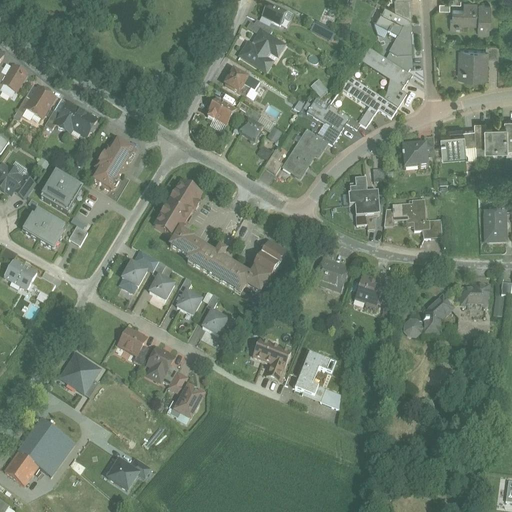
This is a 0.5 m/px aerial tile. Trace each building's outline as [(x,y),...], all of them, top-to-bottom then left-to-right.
[(394,0),(395,11),(411,19),(412,19),(410,0),(394,0)] [(484,3),(479,3),(479,2),(468,2),(468,10),(453,10),(453,19),(451,19),(451,31),(457,31),(457,27),(459,27),(460,24),(457,24),(458,20),(467,21),(467,22),(468,22),(468,21),(478,21),(478,34),(489,34),(489,26),(490,26),(491,6),(484,6),(484,3)] [(287,15),(270,6),(263,19),(280,28),(287,15)] [(395,11),(386,6),(376,25),(389,32),(388,34),(390,36),(393,31),(399,34),(398,37),(402,39),(393,55),(400,60),(410,59),(412,59),(411,35),(413,35),(412,34),(411,34),(411,28),(412,28),(412,27),(411,27),(411,19),(395,11)] [(257,22),(254,27),(251,24),(247,29),(256,35),(258,32),(262,34),(266,27),(257,22)] [(314,26),(310,34),(333,42),(336,35),(314,26)] [(274,31),(266,27),(262,34),(269,38),(274,31)] [(255,44),(257,46),(254,50),(249,46),(241,58),(266,75),(272,65),(266,61),(270,54),(278,59),(284,48),(269,38),(262,34),(255,44)] [(499,46),(486,45),(486,51),(487,51),(486,59),(499,59),(499,46)] [(486,51),(460,50),(459,79),(486,80),(486,59),(487,51),(486,51)] [(386,61),(370,51),(362,62),(392,82),(388,99),(400,107),(407,97),(401,93),(411,78),(408,76),(386,61)] [(410,59),(400,60),(393,55),(390,54),(386,61),(408,76),(410,72),(410,59)] [(27,76),(14,68),(8,79),(3,87),(4,86),(16,93),(15,94),(16,94),(27,76)] [(248,81),(234,72),(225,87),(246,100),(251,91),(244,88),(248,81)] [(398,110),(350,79),(342,90),(372,111),(361,127),(366,130),(379,112),(391,120),(398,110)] [(319,81),(311,88),(321,99),(329,92),(319,81)] [(44,92),(39,89),(39,90),(32,102),(26,111),(27,112),(42,121),(55,99),(50,95),(49,93),(46,92),(44,92)] [(26,99),(18,112),(24,116),(27,112),(26,111),(32,102),(26,99)] [(236,113),(217,101),(208,117),(210,118),(209,119),(214,122),(215,120),(227,128),(236,113)] [(247,114),(250,110),(241,104),(238,108),(247,114)] [(97,122),(68,105),(61,116),(55,127),(56,127),(58,128),(59,130),(61,131),(63,131),(65,132),(68,126),(73,129),(72,130),(87,139),(97,122)] [(361,127),(330,107),(326,113),(314,106),(307,115),(325,127),(326,125),(330,129),(322,142),(328,145),(332,148),(347,126),(357,133),(361,127)] [(258,115),(250,110),(247,114),(255,119),(258,115)] [(54,112),(45,128),(52,132),(56,127),(55,127),(61,116),(54,112)] [(264,130),(249,121),(247,124),(244,123),(242,127),(245,129),(240,136),(251,142),(251,144),(253,145),(256,145),(258,143),(257,141),(264,130)] [(486,123),(475,123),(475,129),(476,145),(486,145),(486,128),(487,128),(486,123)] [(506,127),(499,127),(499,129),(493,129),(492,127),(487,128),(486,128),(486,145),(495,145),(495,148),(507,148),(507,140),(507,127),(506,127)] [(464,133),(441,135),(442,147),(443,156),(466,154),(466,146),(476,145),(475,129),(464,130),(464,133)] [(282,135),(273,130),(267,139),(276,145),(282,135)] [(309,133),(284,170),(300,181),(316,158),(319,160),(328,145),(322,142),(309,133)] [(0,137),(0,156),(1,157),(9,145),(0,137)] [(434,140),(425,141),(426,146),(428,161),(436,160),(435,148),(434,140)] [(108,150),(96,169),(98,170),(92,181),(112,192),(135,152),(116,141),(109,151),(108,150)] [(426,146),(403,149),(404,156),(403,156),(403,159),(404,159),(405,167),(419,166),(419,169),(428,168),(428,161),(426,146)] [(271,154),(263,148),(257,156),(266,162),(271,154)] [(276,152),(265,170),(276,177),(283,166),(278,163),(283,156),(276,152)] [(48,164),(42,160),(38,166),(44,169),(48,164)] [(3,168),(0,172),(0,190),(4,194),(5,193),(12,198),(14,194),(23,182),(22,182),(16,177),(18,175),(11,171),(10,173),(3,168)] [(386,171),(373,172),(374,184),(387,183),(386,171)] [(67,216),(83,190),(56,174),(40,201),(67,216)] [(366,182),(355,182),(356,191),(351,191),(350,187),(350,196),(349,196),(349,208),(379,206),(378,194),(368,195),(366,178),(365,178),(366,182)] [(35,187),(24,179),(22,182),(23,182),(14,194),(25,202),(35,187)] [(182,186),(155,229),(175,241),(180,234),(182,235),(185,230),(182,229),(194,210),(196,211),(199,207),(197,205),(201,198),(182,186)] [(412,207),(393,208),(394,223),(406,222),(406,228),(407,228),(407,226),(414,225),(414,233),(423,233),(424,242),(442,240),(441,222),(429,223),(426,223),(425,203),(412,204),(412,207)] [(379,206),(349,208),(355,208),(356,228),(367,227),(366,218),(374,218),(380,217),(379,206)] [(506,216),(506,208),(505,208),(486,208),(487,225),(492,225),(492,230),(489,230),(490,243),(507,243),(506,216)] [(32,218),(22,234),(54,253),(64,237),(61,236),(65,230),(37,214),(34,219),(32,218)] [(374,218),(366,218),(367,227),(367,232),(375,232),(374,218)] [(76,230),(68,243),(79,249),(86,237),(76,230)] [(182,235),(180,234),(175,241),(171,249),(190,261),(188,264),(215,280),(223,266),(220,264),(221,262),(226,255),(220,252),(216,258),(191,243),(192,242),(182,235)] [(285,254),(270,245),(263,257),(262,257),(260,262),(253,272),(255,273),(269,282),(277,268),(278,269),(279,269),(277,268),(285,254)] [(159,265),(140,253),(133,264),(153,275),(159,265)] [(341,267),(323,261),(321,268),(317,270),(316,274),(317,277),(315,285),(341,294),(346,280),(338,277),(341,267)] [(251,280),(221,262),(220,264),(223,266),(215,280),(241,296),(246,288),(260,296),(269,282),(255,273),(251,280)] [(38,277),(13,264),(4,279),(13,284),(10,288),(18,292),(20,288),(26,291),(29,285),(32,287),(37,278),(38,277)] [(147,274),(131,265),(122,281),(123,281),(137,289),(138,290),(147,274)] [(166,269),(159,265),(153,275),(152,277),(158,280),(158,279),(160,279),(166,269)] [(350,270),(341,267),(338,277),(346,280),(350,270)] [(56,288),(42,280),(41,281),(37,278),(32,287),(36,289),(35,291),(49,299),(56,288)] [(383,287),(366,280),(366,279),(362,278),(360,283),(361,283),(355,301),(366,304),(365,309),(376,313),(377,307),(379,308),(381,303),(379,302),(382,295),(384,287),(383,287)] [(174,288),(159,280),(160,279),(158,279),(158,280),(150,295),(165,304),(174,288)] [(137,289),(123,281),(119,289),(133,296),(137,289)] [(193,285),(186,281),(180,292),(185,295),(186,294),(187,295),(193,285)] [(292,282),(286,292),(291,296),(298,286),(292,282)] [(391,282),(384,283),(383,287),(384,287),(382,295),(385,296),(386,300),(394,299),(396,286),(392,285),(391,282)] [(502,297),(511,297),(511,285),(511,284),(502,285),(502,297)] [(471,291),(462,291),(461,306),(461,308),(474,308),(474,302),(481,302),(475,341),(478,342),(481,344),(485,345),(488,342),(488,334),(489,334),(490,319),(487,312),(488,312),(489,288),(474,288),(474,289),(471,289),(471,291)] [(202,303),(187,295),(186,294),(185,295),(177,310),(193,319),(202,303)] [(220,301),(214,298),(207,309),(213,313),(220,301)] [(443,299),(425,315),(425,323),(424,322),(424,323),(424,324),(425,324),(424,334),(424,336),(440,336),(441,322),(453,311),(454,310),(448,304),(443,299)] [(504,300),(497,299),(494,317),(501,318),(504,300)] [(474,308),(461,308),(461,306),(458,306),(457,307),(451,302),(448,304),(454,310),(453,311),(456,314),(456,318),(458,320),(462,321),(462,330),(455,336),(461,341),(460,341),(462,344),(475,344),(475,341),(481,302),(474,302),(474,308)] [(212,314),(211,315),(204,329),(203,329),(203,330),(204,331),(204,330),(218,338),(219,339),(219,338),(227,324),(228,323),(226,322),(213,315),(212,314)] [(417,323),(410,322),(405,327),(405,334),(410,338),(416,339),(421,334),(424,334),(425,324),(424,324),(424,323),(417,323)] [(134,335),(128,331),(119,347),(137,358),(138,358),(143,348),(147,342),(139,338),(139,336),(136,334),(134,335)] [(291,355),(260,342),(253,359),(284,372),(285,372),(291,355)] [(143,348),(138,358),(137,358),(134,363),(141,368),(150,352),(143,348)] [(162,354),(158,351),(148,368),(155,372),(151,378),(152,381),(159,384),(162,383),(171,367),(174,361),(168,357),(162,353),(162,354)] [(102,372),(75,355),(58,382),(85,399),(85,398),(95,383),(102,372)] [(336,366),(309,356),(295,391),(314,399),(319,389),(313,386),(319,372),(332,377),(336,366)] [(179,372),(171,367),(162,383),(170,388),(177,375),(179,372)] [(284,372),(271,367),(266,379),(279,384),(284,372)] [(188,381),(177,375),(170,388),(169,391),(179,396),(180,395),(184,389),(188,381)] [(99,386),(95,383),(85,398),(89,401),(99,386)] [(203,398),(188,390),(188,391),(184,398),(179,407),(176,412),(180,414),(190,420),(195,413),(197,413),(200,407),(199,406),(203,398)] [(342,398),(326,392),(321,405),(340,413),(342,398)] [(179,407),(174,404),(168,415),(176,420),(180,414),(176,412),(179,407)] [(42,423),(5,475),(25,489),(39,470),(52,479),(75,447),(42,423)] [(135,461),(131,468),(112,457),(100,477),(131,495),(140,478),(146,482),(153,471),(135,461)] [(7,511),(10,509),(0,501),(0,511),(7,511)]
